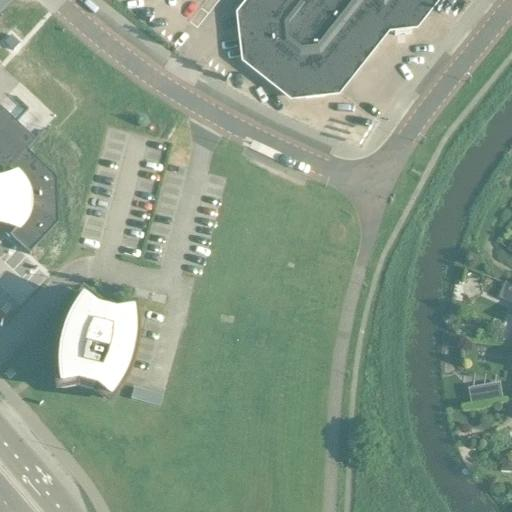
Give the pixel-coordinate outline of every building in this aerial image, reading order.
[(253,0),(241,16),(245,60),(291,96),(335,90),(385,28),(394,27),(394,32),(405,31),(404,26),(413,24),(432,0),(253,0)] [(56,177),(26,149),(35,140),(22,128),(0,107),(0,167),(6,173),(9,170),(17,177),(26,185),(27,216),(9,235),(29,254),(31,253),(30,252),(58,222),(56,177)] [(26,185),(17,177),(4,183),(0,183),(0,233),(9,235),(27,216),(26,185)] [(112,318),(94,313),(85,305),(78,314),(72,325),(68,335),(63,352),(62,370),(63,381),(64,388),(76,386),(94,391),(103,398),(112,385),(119,371),(123,356),(125,342),(126,329),(124,315),(112,318)] [(162,394),(135,387),(132,398),(159,406),(162,394)]
